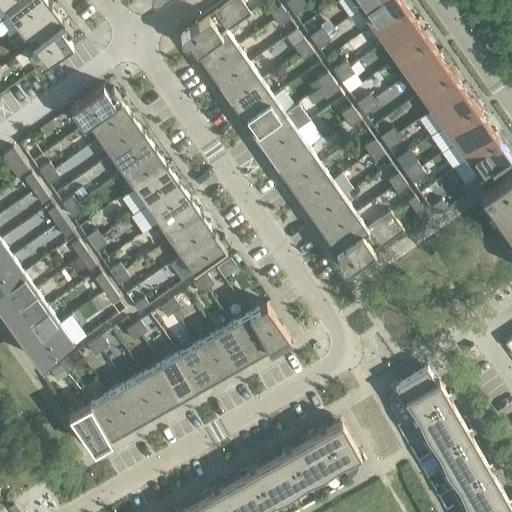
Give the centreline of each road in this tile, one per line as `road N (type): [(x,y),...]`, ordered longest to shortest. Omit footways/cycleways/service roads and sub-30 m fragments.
road 1 (residential): [(77,511),(337,361),(343,337),(134,40)]
road 2 (residential): [(0,135),(134,40)]
road 3 (residential): [(511,106),(435,0)]
